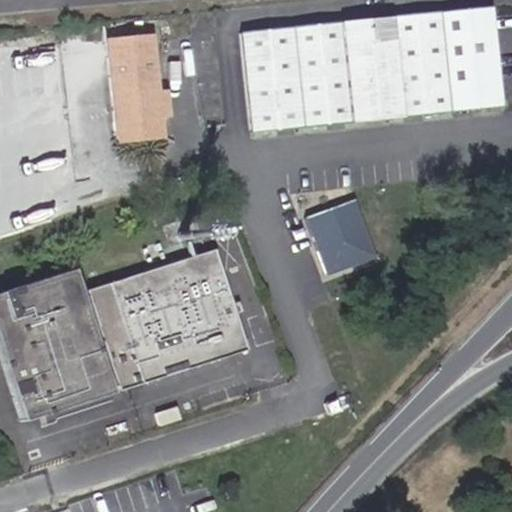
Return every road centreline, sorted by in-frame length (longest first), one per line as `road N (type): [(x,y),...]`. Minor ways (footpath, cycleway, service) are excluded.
road 1 (unclassified): [(0,505),(314,397),(249,171)]
road 2 (tertiary): [(452,385),(328,511)]
